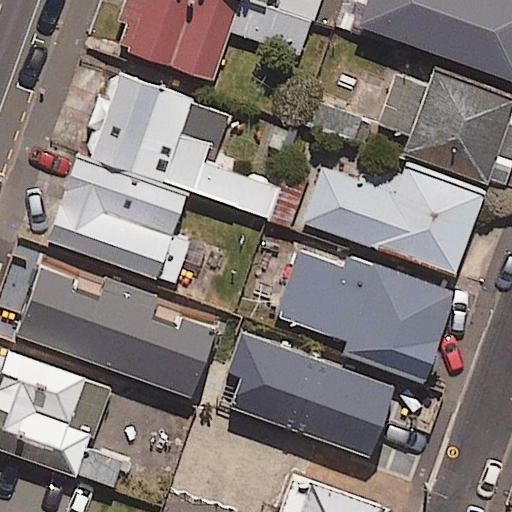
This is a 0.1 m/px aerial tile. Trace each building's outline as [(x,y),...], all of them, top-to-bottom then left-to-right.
[(131,0),(116,44),(210,77),(228,28),(298,53),(316,0),(131,0)] [(511,0),(365,0),(357,22),(511,76),(511,0)] [(511,156),(511,94),(435,67),(427,87),(397,76),(380,123),(413,135),(407,152),(501,186),(511,156)] [(88,151),(184,186),(287,224),(297,195),(206,162),(224,112),(107,69),(79,147),(88,151)] [(364,122),(309,100),(300,123),(355,145),(364,122)] [(184,186),(88,151),(86,155),(78,153),(48,236),(173,282),(188,240),(167,232),(184,186)] [(399,172),(371,162),(367,174),(322,159),(302,221),(453,271),(481,184),(403,158),(399,172)] [(376,274),(299,248),(276,315),(339,336),(335,349),(421,378),(452,290),(380,265),(376,274)] [(211,379),(125,348),(146,290),(39,252),(26,287),(38,291),(21,339),(202,403),(211,379)] [(123,452),(93,442),(113,380),(0,343),(0,445),(114,482),(123,452)] [(393,389),(266,346),(246,406),(373,449),(393,389)] [(399,511),(404,499),(315,467),(299,511),(399,511)]
